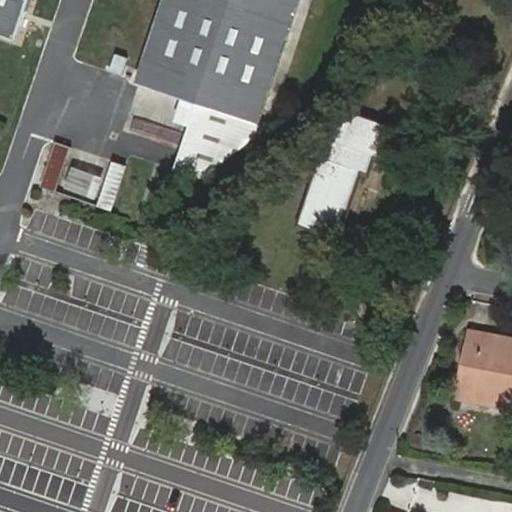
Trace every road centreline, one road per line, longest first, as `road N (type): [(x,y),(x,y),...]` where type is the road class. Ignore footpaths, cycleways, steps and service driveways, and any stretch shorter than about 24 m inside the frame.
road 1 (residential): [(355,511),(450,271)]
road 2 (residential): [(450,271),(511,103)]
